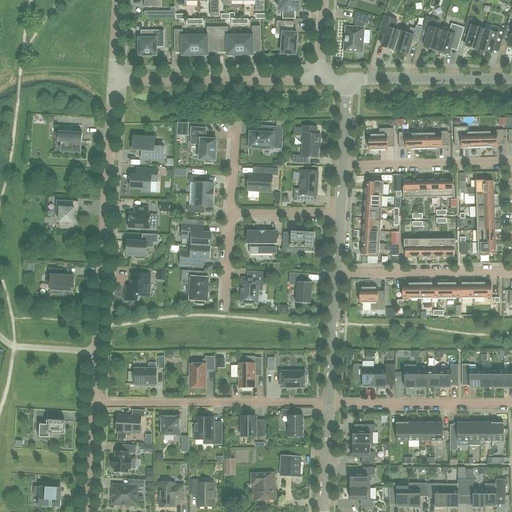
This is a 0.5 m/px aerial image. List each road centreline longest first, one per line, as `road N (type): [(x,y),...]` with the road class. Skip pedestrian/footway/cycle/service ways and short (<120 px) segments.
road 1 (residential): [(95,351),(113,81)]
road 2 (residential): [(92,402),(327,403)]
road 3 (residential): [(319,78),(113,81)]
road 4 (residential): [(327,403),(511,403)]
road 5 (residential): [(511,273),(334,274)]
road 6 (residential): [(340,163),(511,161)]
road 7 (tertiary): [(345,78),(511,78)]
road 8 (tertiary): [(327,403),(334,274)]
